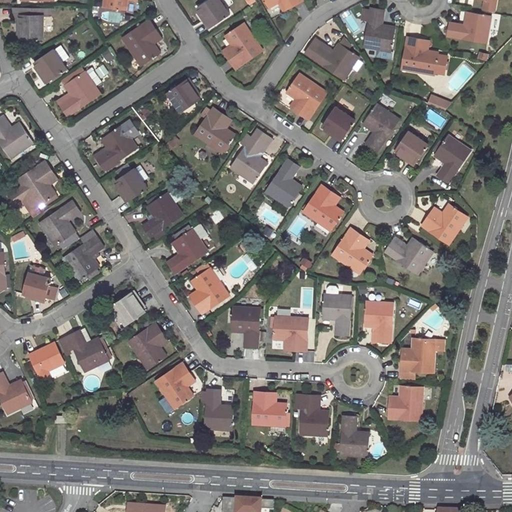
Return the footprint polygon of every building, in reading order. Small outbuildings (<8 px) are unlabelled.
[(104,0),(103,7),(126,10),(127,0),(104,0)] [(209,29),(230,15),(220,0),(208,0),(197,8),(200,11),(206,21),(204,22),(209,29)] [(287,8),(302,0),(301,0),(264,0),(269,8),(278,3),(283,0),(287,8)] [(287,8),(283,0),(278,3),(283,11),(287,8)] [(364,47),(391,51),(395,27),(381,25),(384,10),(370,8),(370,10),(363,9),(361,20),(368,21),(364,47)] [(17,39),(44,39),(44,16),(49,16),(49,9),(14,9),(14,20),(17,20),(20,20),(21,32),(18,32),(17,39)] [(206,21),(200,11),(198,13),(204,22),(206,21)] [(447,36),(486,43),(491,16),(466,12),(464,25),(449,22),(447,36)] [(123,38),(141,66),(160,53),(154,44),(151,40),(159,35),(150,20),(123,38)] [(236,69),(263,50),(244,23),(225,36),(231,45),(234,49),(226,54),(236,69)] [(154,44),(162,39),(159,35),(151,40),(154,44)] [(344,80),(359,57),(348,49),(351,45),(344,37),(339,43),(338,44),(334,50),(331,54),(313,41),(305,53),(344,80)] [(316,37),(313,41),(331,54),(334,50),(316,37)] [(423,40),(406,37),(401,69),(433,75),(434,72),(443,74),(446,56),(437,54),(437,52),(426,50),(421,49),(423,40)] [(231,45),(223,51),(226,54),(234,49),(231,45)] [(46,84),(67,69),(54,50),(35,63),(37,66),(44,76),(42,78),(46,84)] [(44,76),(37,66),(35,68),(42,78),(44,76)] [(62,80),(64,82),(72,76),(74,80),(77,78),(75,74),(82,69),(81,67),(62,80)] [(73,97),(60,105),(68,117),(101,95),(96,87),(102,83),(94,71),(88,75),(85,72),(84,73),(82,69),(75,74),(77,78),(74,80),(72,76),(64,82),(66,85),(65,86),(70,93),(73,97)] [(294,110),(308,120),(327,93),(300,74),(286,93),(295,99),(300,102),(294,110)] [(181,112),(200,99),(198,96),(191,86),(193,84),(189,78),(167,93),(181,112)] [(200,94),(193,84),(191,86),(198,96),(200,94)] [(60,105),(73,97),(70,93),(58,102),(60,105)] [(447,105),(449,102),(430,95),(427,104),(438,107),(439,104),(441,103),(447,105)] [(294,110),(300,102),(295,99),(290,107),(294,110)] [(366,145),(377,152),(399,119),(377,104),(363,125),(374,132),(366,145)] [(335,137),(341,142),(355,120),(336,107),(323,126),(326,129),(336,135),(335,137)] [(195,135),(222,153),(235,134),(226,128),(222,125),(227,117),(213,108),(195,135)] [(12,128),(4,116),(0,118),(9,130),(12,128)] [(226,128),(232,120),(227,117),(222,125),(226,128)] [(0,142),(11,159),(34,143),(20,123),(12,128),(9,130),(0,118),(0,142)] [(137,134),(128,121),(122,125),(131,138),(137,134)] [(105,170),(138,148),(131,138),(122,125),(102,139),(107,147),(110,150),(97,159),(105,170)] [(231,168),(253,184),(267,163),(261,159),(257,156),(269,137),(257,129),(252,138),(247,134),(240,144),(245,148),(231,168)] [(336,135),(326,129),(324,131),(335,137),(336,135)] [(408,162),(414,166),(428,144),(409,131),(396,150),(399,152),(409,159),(408,162)] [(437,175),(449,183),(471,150),(448,135),(434,156),(445,163),(437,175)] [(269,137),(257,156),(261,159),(273,140),(269,137)] [(107,147),(94,155),(97,159),(110,150),(107,147)] [(397,155),(408,162),(409,159),(399,152),(397,155)] [(266,192),(288,208),(302,187),(291,179),(299,167),(288,159),(266,192)] [(37,207),(51,197),(53,200),(58,197),(50,185),(47,181),(55,175),(45,161),(18,180),(22,186),(15,191),(16,193),(8,198),(13,207),(23,201),(32,215),(38,210),(37,207)] [(148,179),(140,166),(135,169),(144,182),(148,179)] [(135,169),(115,182),(117,185),(124,195),(122,197),(126,203),(148,188),(144,182),(135,169)] [(50,185),(58,179),(55,175),(47,181),(50,185)] [(115,187),(122,197),(124,195),(117,185),(115,187)] [(303,212),(331,231),(343,212),(334,206),(330,203),(336,195),(321,185),(303,212)] [(169,195),(176,204),(184,199),(177,189),(169,195)] [(151,238),(184,215),(176,204),(169,195),(168,193),(158,200),(150,206),(148,207),(152,214),(155,218),(150,222),(143,226),(151,238)] [(336,195),(330,203),(334,206),(340,198),(336,195)] [(38,210),(53,200),(51,197),(37,207),(38,210)] [(156,197),(147,203),(150,206),(158,200),(156,197)] [(56,246),(76,232),(68,221),(81,213),(72,201),(40,224),(56,246)] [(422,226),(449,245),(468,218),(449,204),(442,213),(440,217),(432,212),(422,226)] [(442,213),(434,208),(432,212),(440,217),(442,213)] [(152,214),(147,218),(150,222),(155,218),(152,214)] [(201,222),(196,226),(203,237),(208,233),(201,222)] [(332,255),(360,274),(373,255),(364,248),(360,246),(365,238),(351,228),(332,255)] [(175,274),(208,251),(193,229),(172,243),(180,254),(168,262),(175,274)] [(85,244),(64,258),(79,281),(88,275),(97,269),(100,267),(95,260),(92,256),(97,253),(105,247),(92,230),(80,238),(85,244)] [(408,245),(396,237),(393,241),(405,249),(408,245)] [(364,248),(369,241),(365,238),(360,246),(364,248)] [(385,252),(418,275),(433,252),(413,238),(408,245),(405,249),(393,241),(385,252)] [(203,314),(229,296),(211,268),(192,281),(198,290),(201,294),(193,300),(203,314)] [(90,279),(100,273),(97,269),(88,275),(90,279)] [(49,285),(51,279),(30,273),(23,294),(27,295),(38,298),(37,301),(45,303),(46,298),(53,300),(57,288),(49,285)] [(339,295),(339,282),(328,280),(328,294),(339,295)] [(198,290),(190,296),(193,300),(201,294),(198,290)] [(126,326),(146,312),(143,309),(136,299),(139,297),(135,291),(113,306),(126,326)] [(336,335),(349,336),(352,295),(339,295),(328,294),(325,294),(323,319),(336,320),(336,335)] [(146,307),(139,297),(136,299),(143,309),(146,307)] [(377,342),(392,342),(394,303),(366,301),(365,326),(373,327),(378,327),(377,342)] [(245,347),(258,348),(261,308),(233,307),(232,332),(245,332),(245,347)] [(289,350),(307,351),(309,318),(276,316),(276,317),(272,317),(271,327),(275,328),(274,339),(285,340),(290,340),(289,350)] [(148,369),(166,356),(160,347),(158,343),(166,337),(156,323),(129,342),(148,369)] [(85,372),(110,360),(109,359),(106,352),(109,350),(104,342),(101,343),(98,338),(87,343),(80,330),(59,341),(65,353),(74,349),(85,372)] [(160,347),(169,342),(166,337),(158,343),(160,347)] [(402,354),(402,371),(401,378),(415,379),(416,372),(434,373),(435,349),(444,350),(445,340),(413,338),(412,349),(412,354),(402,354)] [(48,371),(64,363),(54,342),(39,350),(40,352),(31,357),(42,380),(51,376),(48,371)] [(175,409),(194,396),(188,388),(185,383),(193,377),(183,363),(156,382),(175,409)] [(0,398),(8,414),(32,403),(31,400),(38,397),(29,379),(22,382),(21,380),(9,386),(3,372),(0,373),(0,398)] [(193,377),(185,383),(188,388),(196,382),(193,377)] [(389,419),(422,421),(424,388),(401,386),(400,397),(400,402),(390,401),(389,419)] [(206,429),(233,431),(234,406),(221,405),(222,390),(208,389),(206,429)] [(253,425),(286,427),(287,404),(276,403),(272,403),(272,393),(255,392),(253,425)] [(301,435),(328,436),(329,411),(321,411),(316,411),(317,395),(297,394),(296,409),(302,409),(301,435)] [(341,456),(368,458),(369,432),(356,432),(357,417),(343,416),(341,456)] [(224,511),(265,511),(266,496),(224,495),(224,511)]
